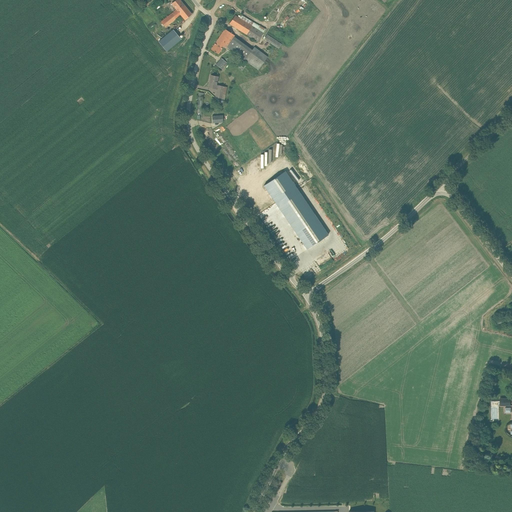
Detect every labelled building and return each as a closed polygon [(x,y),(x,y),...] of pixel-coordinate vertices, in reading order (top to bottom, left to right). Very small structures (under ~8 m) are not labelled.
[(192,14),(180,0),(175,0),(172,3),(176,9),(161,22),(165,27),(181,15),(185,20),(192,14)] [(249,24),(251,21),(244,16),(242,19),(235,15),(229,24),(258,41),(264,33),(249,24)] [(218,54),(223,47),(226,49),(227,47),(235,36),(225,29),(211,49),(218,54)] [(167,51),(181,39),(173,30),(159,41),(167,51)] [(279,48),(282,43),(266,35),(264,40),(279,48)] [(268,57),(258,50),(254,47),(252,50),(245,60),(258,70),(265,61),(268,57)] [(222,70),(227,63),(221,58),(216,65),(222,70)] [(246,66),(244,64),(242,62),(237,68),(242,71),(246,66)] [(210,80),(209,87),(217,89),(218,85),(216,85),(218,77),(211,75),(210,80)] [(215,97),(221,99),(224,86),(218,85),(217,89),(215,97)] [(234,95),(228,108),(235,112),(241,98),(234,95)] [(259,164),(265,158),(267,160),(270,157),(267,153),(257,162),(259,164)] [(275,203),(297,189),(285,171),(264,186),(275,203)] [(324,228),(314,235),(306,225),(295,232),(307,249),(328,235),(324,228)] [(511,315),(496,318),(497,326),(511,323),(511,315)] [(366,478),(293,480),(293,507),(367,506),(367,501),(372,501),(371,483),(366,483),(366,478)]
